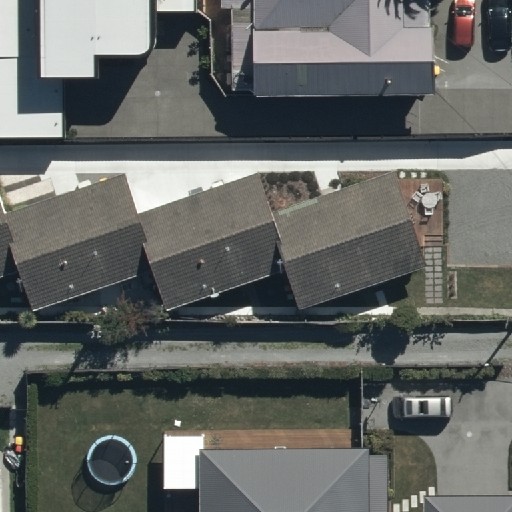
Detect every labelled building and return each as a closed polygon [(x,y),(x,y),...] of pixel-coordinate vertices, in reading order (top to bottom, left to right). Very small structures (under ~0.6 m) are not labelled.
[(195,0),(0,0),(0,137),(64,137),(64,79),(102,78),(102,57),(156,56),(156,11),(196,10),(195,0)] [(232,0),(233,77),(434,77),(434,0),(232,0)] [(0,182),(0,267),(17,262),(32,305),(153,262),(166,302),(284,260),(299,302),(430,256),(396,159),(272,202),(258,161),(138,203),(123,161),(7,202),(0,182)] [(118,368),(26,369),(27,409),(119,408),(118,368)] [(383,511),(384,502),(371,502),(371,477),(352,478),(352,406),(225,406),(225,431),(198,431),(198,511),(383,511)] [(511,511),(511,493),(425,494),(425,511),(511,511)]
